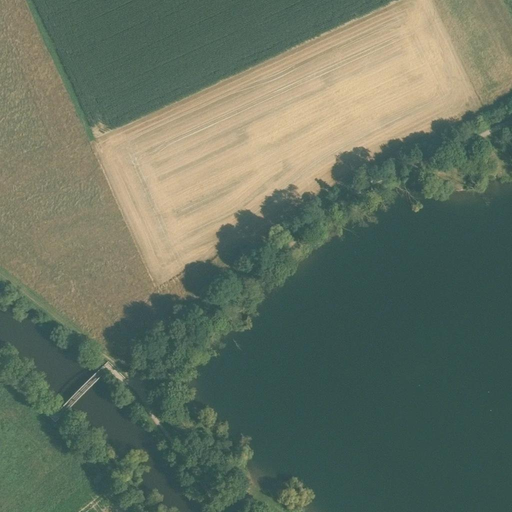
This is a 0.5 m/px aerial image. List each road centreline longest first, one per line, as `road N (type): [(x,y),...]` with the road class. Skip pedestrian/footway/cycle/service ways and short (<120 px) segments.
road 1 (track): [(136,390),(348,210),(511,126)]
road 2 (track): [(137,222),(32,0)]
road 3 (track): [(0,374),(54,419),(107,365),(136,390)]
road 4 (track): [(136,390),(224,511)]
road 5 (track): [(33,400),(126,511)]
